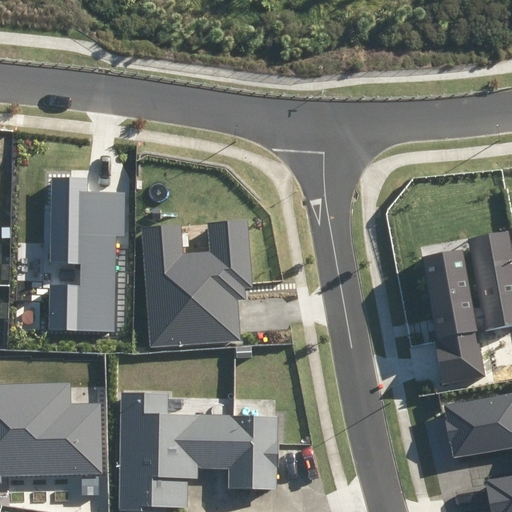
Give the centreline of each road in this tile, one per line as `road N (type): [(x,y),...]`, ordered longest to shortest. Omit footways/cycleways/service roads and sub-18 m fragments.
road 1 (residential): [(322,122),(323,180),(386,511)]
road 2 (residential): [(0,81),(322,122)]
road 3 (residential): [(322,122),(511,107)]
